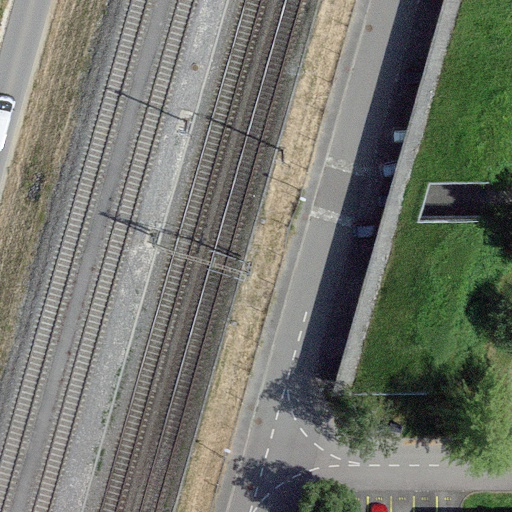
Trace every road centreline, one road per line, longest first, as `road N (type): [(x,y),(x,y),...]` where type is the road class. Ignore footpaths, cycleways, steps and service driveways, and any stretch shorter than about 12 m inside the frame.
road 1 (residential): [(398,0),(266,459)]
road 2 (residential): [(266,459),(354,470),(511,469)]
